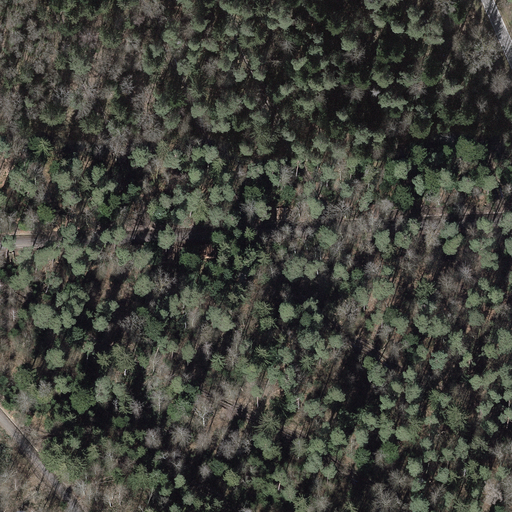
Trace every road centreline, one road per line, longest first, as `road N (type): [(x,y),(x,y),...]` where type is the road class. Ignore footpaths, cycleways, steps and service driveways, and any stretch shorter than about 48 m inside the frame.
road 1 (track): [(0,244),(511,221)]
road 2 (track): [(78,511),(0,418)]
